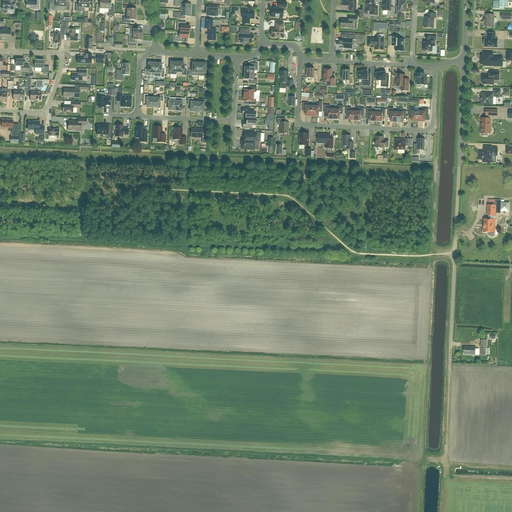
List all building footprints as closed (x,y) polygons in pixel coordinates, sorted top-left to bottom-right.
[(14,2),(14,0),(7,0),(7,2),(3,2),(3,10),(3,12),(3,13),(5,14),(6,14),(7,14),(7,12),(7,10),(14,11),(15,2),(14,2)] [(36,0),(26,0),(26,5),(32,5),(32,10),(35,10),(39,10),(40,1),(36,1),(36,0)] [(61,7),(61,0),(55,0),(56,3),(50,3),(49,10),(57,11),(61,11),(61,7)] [(61,0),(61,7),(61,11),(70,11),(70,4),(67,4),(66,0),(61,0)] [(84,8),(84,0),(78,0),(79,4),(75,4),(75,12),(78,12),(84,12),(84,8)] [(84,0),(84,8),(89,9),(89,12),(93,12),(93,5),(90,5),(90,0),(84,0)] [(105,9),(105,0),(100,0),(100,5),(97,5),(96,14),(105,14),(105,9)] [(109,0),(105,0),(105,9),(108,10),(108,13),(108,16),(114,16),(114,6),(111,6),(111,0),(109,0)] [(356,12),(357,3),(354,3),(353,0),(342,0),(342,6),(350,6),(349,11),(356,12)] [(377,15),(378,8),(374,8),(374,0),(367,0),(366,0),(366,11),(371,11),(370,15),(377,15)] [(508,8),(507,0),(496,0),(497,1),(494,1),(493,9),(500,9),(500,7),(508,8)] [(180,10),(191,11),(191,5),(186,4),(186,1),(174,1),(174,7),(181,7),(180,10)] [(393,18),(394,7),(391,7),(391,1),(383,1),(383,11),(387,11),(387,17),(393,18)] [(286,7),(286,3),(278,2),(278,7),(278,9),(271,9),(271,17),(282,18),(283,11),(286,11),(286,7)] [(407,9),(407,5),(406,5),(406,2),(399,2),(399,8),(396,7),(396,15),(401,15),(401,12),(406,12),(406,9),(407,9)] [(127,15),(136,15),(136,9),(131,9),(131,6),(124,6),(123,9),(127,9),(127,15)] [(220,9),(220,6),(212,6),(212,9),(207,8),(207,10),(206,10),(206,14),(206,16),(212,16),(212,17),(216,17),(216,16),(217,16),(218,9),(220,9)] [(190,17),(191,11),(180,10),(180,13),(174,13),(174,19),(185,19),(185,17),(190,17)] [(254,19),(254,12),(248,11),(248,10),(242,10),(242,19),(243,19),(243,24),(249,24),(250,19),(254,19)] [(435,18),(436,14),(428,14),(428,17),(425,17),(425,22),(424,22),(424,28),(433,28),(434,18),(435,18)] [(123,18),(123,23),(130,23),(130,20),(136,21),(136,15),(127,15),(127,18),(123,18)] [(486,15),(485,27),(494,28),(494,15),(486,15)] [(357,24),(358,17),(349,17),(349,20),(341,20),(341,28),(352,28),(353,23),(357,24)] [(208,41),(214,41),(215,41),(216,32),(220,32),(220,26),(212,26),(213,20),(205,20),(204,28),(204,29),(209,29),(208,41)] [(64,36),(65,22),(61,22),(60,29),(60,34),(54,33),(54,34),(51,34),(51,38),(54,38),(54,43),(61,44),(61,35),(64,36)] [(65,22),(64,36),(67,36),(67,41),(77,41),(77,34),(75,34),(75,30),(68,30),(68,22),(65,22)] [(179,32),(190,33),(190,27),(184,26),(184,22),(177,22),(177,29),(180,29),(180,32),(179,32)] [(283,30),(283,24),(276,23),(276,29),(271,29),(271,32),(270,33),(270,35),(271,36),(271,37),(277,37),(277,38),(283,38),(283,30)] [(129,35),(142,35),(143,30),(137,29),(137,26),(130,26),(129,29),(129,34),(129,35)] [(5,29),(5,41),(9,41),(9,40),(14,40),(14,34),(11,34),(11,31),(8,31),(8,29),(5,29)] [(253,35),(248,35),(248,29),(240,29),(240,33),(241,33),(240,43),(246,44),(246,43),(252,43),(252,40),(253,41),(253,35)] [(189,33),(190,33),(179,32),(179,36),(175,36),(175,42),(182,42),(182,38),(188,39),(189,33)] [(495,39),(495,34),(487,34),(487,39),(485,39),(484,42),(484,43),(483,45),(484,46),(484,47),(497,48),(498,40),(495,39)] [(142,41),(142,35),(129,35),(129,47),(135,47),(135,41),(142,41)] [(355,40),(355,36),(348,35),(347,39),(340,39),(340,45),(344,45),(344,48),(352,49),(353,40),(355,40)] [(403,51),(404,39),(399,39),(399,37),(392,36),(392,46),(395,46),(395,51),(403,51)] [(436,41),(436,37),(429,36),(429,42),(423,42),(423,51),(428,52),(428,53),(434,54),(436,52),(436,47),(434,47),(435,41),(436,41)] [(104,54),(104,50),(96,50),(96,47),(92,47),(93,39),(86,39),(85,49),(88,49),(88,53),(96,53),(104,54)] [(383,50),(384,39),(376,39),(368,39),(368,46),(375,47),(375,50),(383,50)] [(498,61),(496,58),(492,58),(492,54),(484,53),(484,55),(483,56),(483,58),(484,58),(484,61),(483,62),(483,64),(484,65),(483,66),(489,66),(489,67),(491,67),(492,66),(502,66),(502,61),(501,61),(501,60),(499,60),(498,61)] [(77,56),(77,63),(87,64),(91,64),(91,60),(92,54),(86,54),(86,57),(77,56)] [(28,72),(29,66),(23,66),(24,60),(16,60),(15,67),(21,67),(21,71),(24,71),(24,72),(28,72)] [(44,61),(35,61),(35,71),(41,72),(41,73),(49,74),(49,67),(44,67),(44,61)] [(177,72),(177,63),(171,63),(171,69),(167,69),(167,75),(177,75),(177,72)] [(177,63),(177,72),(183,72),(183,76),(186,76),(186,70),(183,70),(183,63),(177,63)] [(244,73),(254,74),(254,71),(257,71),(258,64),(250,63),(250,67),(244,67),(244,73)] [(129,76),(129,68),(129,64),(122,64),(122,68),(122,71),(116,70),(115,80),(123,81),(123,75),(129,76)] [(154,76),(155,64),(149,64),(148,70),(145,70),(145,76),(154,76)] [(155,64),(154,76),(154,77),(161,78),(164,78),(164,71),(161,70),(161,64),(155,64)] [(198,76),(199,64),(193,64),(192,70),(189,70),(189,76),(198,76)] [(199,64),(198,76),(208,77),(208,71),(205,71),(205,64),(199,64)] [(317,82),(317,75),(314,75),(314,69),(308,69),(307,78),(311,78),(311,82),(317,82)] [(86,77),(86,71),(79,70),(79,74),(72,73),(72,81),(82,81),(82,77),(86,77)] [(334,86),(335,79),(331,79),(332,70),(324,70),(324,82),(328,82),(328,86),(334,86)] [(353,84),(353,77),(349,77),(350,71),(343,70),(342,81),(347,81),(347,84),(353,84)] [(368,75),(368,72),(363,71),(362,72),(358,72),(358,74),(357,75),(357,77),(358,78),(358,80),(365,80),(365,86),(370,87),(371,75),(368,75)] [(292,88),(293,81),(287,81),(288,72),(280,72),(279,83),(286,83),(285,87),(292,88)] [(386,76),(386,73),(381,72),(381,73),(376,73),(376,75),(376,76),(375,78),(376,79),(376,81),(381,81),(384,81),(383,87),(388,87),(389,76),(386,76)] [(499,80),(499,72),(490,72),(490,76),(483,76),(483,84),(494,85),(494,80),(499,80)] [(253,80),(254,74),(244,73),(244,80),(250,80),(249,84),(257,84),(257,80),(253,80)] [(415,83),(417,83),(416,85),(417,85),(417,86),(417,87),(418,87),(419,88),(420,87),(421,87),(421,86),(422,86),(422,85),(427,85),(427,80),(425,80),(425,74),(416,74),(415,83)] [(409,80),(405,80),(405,75),(397,75),(396,86),(401,87),(401,91),(409,91),(409,80)] [(19,87),(18,101),(24,101),(24,92),(27,92),(28,83),(25,83),(24,92),(21,92),(21,87),(19,87)] [(243,96),(253,96),(254,93),(256,93),(256,91),(256,87),(250,87),(250,90),(244,90),(244,92),(243,92),(243,96)] [(79,90),(75,90),(64,89),(63,97),(79,98),(79,90)] [(131,108),(132,97),(122,96),(122,94),(118,93),(118,89),(114,89),(114,96),(117,96),(116,102),(120,102),(120,107),(131,108)] [(500,97),(500,91),(494,91),(494,94),(482,94),(482,104),(493,105),(493,97),(500,97)] [(153,108),(153,99),(147,98),(147,95),(144,95),(144,101),(147,101),(147,107),(153,108)] [(111,105),(111,98),(105,98),(106,97),(98,96),(97,107),(98,107),(99,108),(101,108),(105,108),(105,105),(111,105)] [(153,99),(153,108),(159,108),(160,102),(163,102),(163,96),(160,96),(160,99),(153,99)] [(253,100),(253,96),(243,96),(243,100),(243,102),(249,102),(249,105),(255,105),(256,102),(256,100),(253,100)] [(175,111),(175,102),(169,101),(169,97),(166,97),(166,104),(169,104),(168,110),(175,111)] [(175,102),(175,111),(181,111),(181,105),(185,105),(185,99),(182,99),(175,98),(175,102)] [(197,112),(197,103),(191,103),(191,99),(188,99),(187,105),(191,105),(190,112),(197,112)] [(197,103),(197,112),(203,112),(203,106),(207,106),(207,100),(204,100),(203,103),(197,103)] [(313,106),(312,117),(319,117),(319,111),(322,111),(322,101),(319,101),(319,104),(317,104),(317,107),(313,106)] [(80,108),(80,103),(71,102),(71,106),(63,105),(63,113),(73,113),(73,108),(77,108),(80,108)] [(312,117),(313,106),(308,106),(308,103),(303,103),(303,110),(306,111),(305,116),(312,117)] [(333,120),(334,109),(330,109),(330,106),(324,105),(324,112),(327,112),(327,119),(333,120)] [(334,109),(333,120),(339,120),(340,113),(343,113),(343,106),(338,106),(338,110),(334,109)] [(255,119),(255,112),(250,112),(250,109),(242,108),(242,115),(245,115),(245,119),(246,119),(246,118),(255,119)] [(354,121),(355,112),(351,111),(351,108),(346,108),(346,114),(348,114),(348,120),(354,121)] [(355,112),(354,121),(361,121),(361,115),(364,115),(364,108),(359,108),(359,112),(355,112)] [(397,123),(397,112),(393,112),(394,109),(388,108),(388,115),(391,115),(390,122),(397,123)] [(418,122),(419,112),(414,111),(414,108),(409,108),(409,115),(412,116),(411,121),(418,122)] [(376,122),(376,113),(372,112),(372,109),(367,109),(367,115),(370,115),(369,121),(376,122)] [(376,109),(376,113),(376,122),(382,122),(382,116),(385,116),(385,109),(376,109)] [(419,112),(418,122),(425,122),(425,116),(428,116),(428,109),(423,109),(423,112),(419,112)] [(497,116),(497,111),(486,110),(485,116),(488,116),(488,119),(481,119),(481,134),(483,134),(483,135),(484,136),(487,136),(488,136),(488,134),(490,134),(491,119),(491,116),(497,116)] [(397,112),(397,123),(403,123),(403,118),(406,118),(406,111),(403,111),(403,113),(397,112)] [(256,119),(255,119),(246,118),(246,119),(246,122),(243,122),(242,128),(252,129),(252,125),(256,125),(256,119)] [(86,126),(87,119),(78,119),(78,122),(68,122),(68,131),(77,131),(77,132),(81,132),(81,126),(86,126)] [(288,128),(289,123),(285,123),(285,119),(277,119),(277,124),(280,124),(279,134),(285,134),(285,135),(286,135),(286,134),(288,134),(288,128)] [(19,124),(12,124),(12,121),(2,120),(2,128),(9,128),(9,131),(15,131),(15,137),(19,137),(19,129),(19,124)] [(39,127),(39,122),(35,122),(35,123),(28,122),(28,134),(28,130),(35,130),(35,134),(44,135),(44,127),(39,127)] [(108,130),(108,125),(104,125),(104,126),(97,126),(96,134),(108,135),(107,139),(111,139),(111,130),(108,130)] [(128,135),(128,129),(123,129),(123,126),(116,125),(115,137),(122,137),(123,135),(128,135)] [(147,142),(147,131),(144,131),(144,127),(136,126),(136,130),(135,130),(135,132),(136,133),(136,138),(140,138),(139,142),(147,142)] [(165,143),(166,135),(162,135),(162,128),(154,127),(153,138),(157,139),(157,142),(165,143)] [(182,137),(182,129),(174,128),(174,133),(173,133),(172,140),(179,140),(179,145),(186,145),(186,138),(182,137)] [(59,137),(59,130),(49,129),(49,134),(46,134),(45,140),(48,140),(49,136),(59,137)] [(206,143),(206,136),(202,136),(203,130),(191,129),(191,138),(202,138),(202,143),(206,143)] [(259,142),(260,142),(261,133),(244,133),(244,137),(242,137),(242,141),(259,142)] [(308,146),(309,134),(300,133),(299,145),(304,146),(308,146)] [(333,149),(333,140),(330,140),(330,135),(318,134),(317,144),(325,144),(325,148),(333,149)] [(353,150),(354,143),(350,142),(351,136),(342,136),(342,140),(343,140),(342,146),(346,147),(346,150),(353,150)] [(388,147),(388,141),(383,141),(384,138),(376,137),(375,148),(383,148),(383,147),(388,147)] [(422,139),(421,139),(420,138),(419,138),(418,139),(417,139),(417,149),(414,148),(413,155),(417,156),(417,154),(420,154),(420,150),(424,150),(425,140),(422,139)] [(412,147),(412,139),(405,139),(405,140),(395,139),(395,146),(394,146),(394,151),(398,151),(398,150),(405,150),(405,147),(412,147)] [(242,141),(241,141),(240,145),(242,146),(242,150),(258,150),(259,142),(242,141)] [(480,152),(479,159),(483,159),(483,162),(494,162),(495,161),(496,153),(497,153),(497,149),(491,149),(491,147),(484,147),(484,153),(480,152)] [(495,205),(488,205),(487,216),(495,216),(495,214),(500,214),(500,212),(509,212),(510,203),(501,203),(501,200),(495,200),(495,205)] [(493,220),(484,220),(484,232),(488,232),(488,233),(488,234),(488,235),(489,235),(489,236),(490,236),(490,237),(491,237),(492,237),(493,237),(494,237),(494,233),(492,233),(493,220)] [(475,355),(476,347),(465,347),(464,347),(464,354),(464,355),(475,355)]
